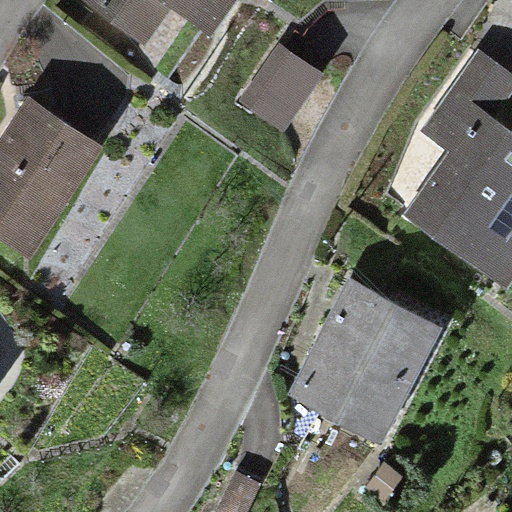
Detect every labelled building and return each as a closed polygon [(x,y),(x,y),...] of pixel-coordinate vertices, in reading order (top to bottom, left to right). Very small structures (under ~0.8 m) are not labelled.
[(230,0),(179,0),(214,24),(230,0)] [(281,44),(240,106),(281,132),(321,70),(281,44)] [(97,147),(30,105),(0,152),(0,229),(32,249),(97,147)] [(511,137),(475,113),(412,205),(505,268),(511,257),(511,137)] [(433,320),(347,277),(295,380),(381,423),(433,320)]
